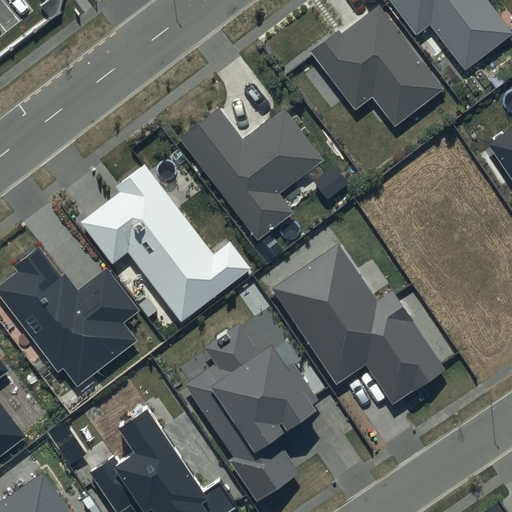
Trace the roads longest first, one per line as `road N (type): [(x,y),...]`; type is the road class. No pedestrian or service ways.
road 1 (residential): [(211,0),(0,159)]
road 2 (residential): [(375,511),(511,419)]
